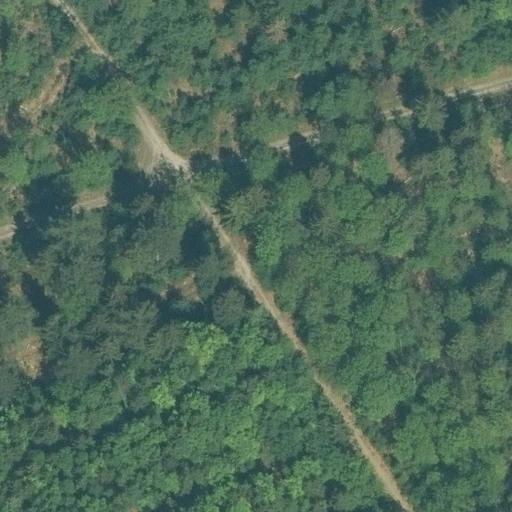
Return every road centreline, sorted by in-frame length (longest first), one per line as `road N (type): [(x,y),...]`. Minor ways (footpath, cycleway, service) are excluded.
road 1 (track): [(176,167),(389,511)]
road 2 (track): [(176,167),(139,134),(41,0)]
